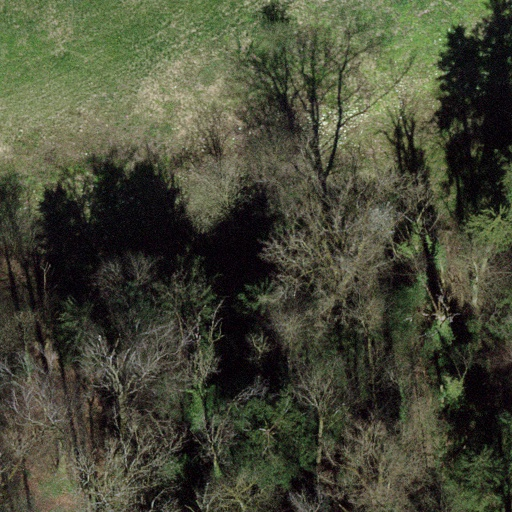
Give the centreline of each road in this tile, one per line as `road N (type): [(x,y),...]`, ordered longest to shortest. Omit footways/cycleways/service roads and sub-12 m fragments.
road 1 (track): [(0,298),(202,305),(382,258),(511,199)]
road 2 (track): [(334,511),(224,362),(202,305)]
